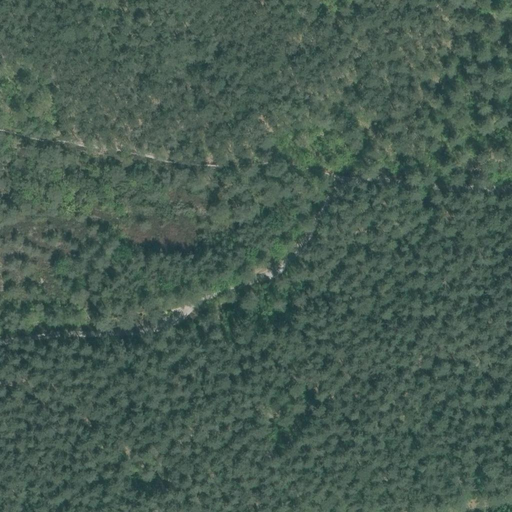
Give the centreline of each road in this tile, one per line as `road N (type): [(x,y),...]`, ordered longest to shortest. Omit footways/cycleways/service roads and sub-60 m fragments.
road 1 (unknown): [(347,171),(295,246),(240,287),(148,319),(0,342)]
road 2 (unknown): [(511,163),(347,171)]
